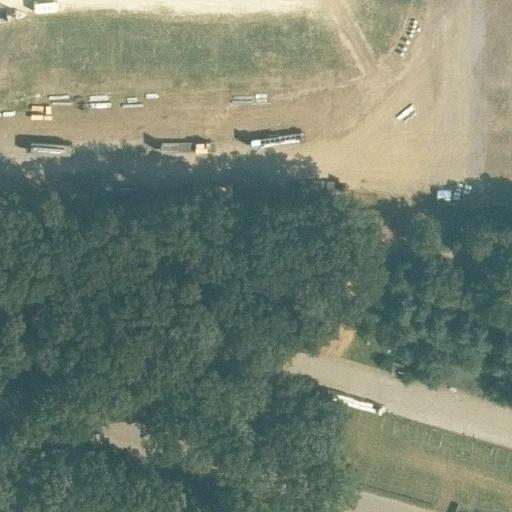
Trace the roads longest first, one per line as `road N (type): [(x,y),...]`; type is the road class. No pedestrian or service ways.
road 1 (track): [(511,198),(441,196),(331,158),(0,158)]
road 2 (unclassified): [(0,393),(417,511)]
road 3 (track): [(335,364),(511,420)]
